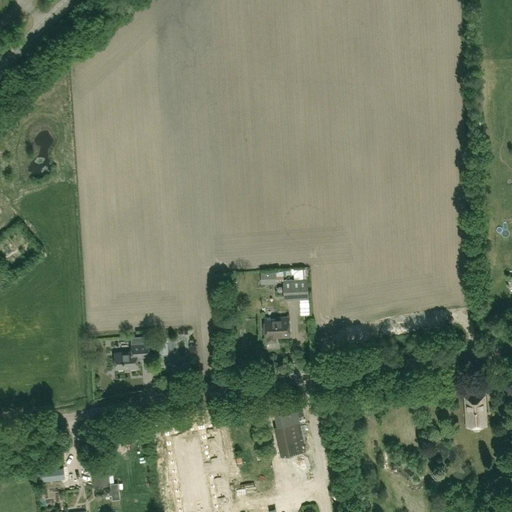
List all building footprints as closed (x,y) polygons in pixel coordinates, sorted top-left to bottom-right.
[(10,253),(14,251),(9,242),(5,244),(10,253)] [(295,269),(296,279),(306,279),(306,269),(295,269)] [(278,280),(287,280),(286,271),(278,271),(278,280)] [(281,300),(302,299),(303,315),(312,315),(311,287),(281,288),(281,300)] [(276,337),(290,336),(289,316),(265,318),(266,338),(266,337),(267,342),(276,341),(276,337)] [(149,356),(149,341),(148,335),(130,336),(131,351),(114,352),(115,368),(129,367),(129,368),(138,367),(137,356),(149,356)] [(168,353),(167,339),(158,340),(159,354),(168,353)] [(170,377),(192,375),(191,366),(169,368),(170,377)] [(466,426),(473,426),(473,429),(474,431),(478,431),(480,429),(480,425),(486,425),(484,395),(465,396),(466,426)] [(226,511),(212,427),(160,436),(173,511),(226,511)] [(281,430),(289,493),(313,490),(305,427),(281,430)] [(107,458),(91,459),(93,488),(109,486),(107,458)] [(64,468),(41,470),(42,480),(65,478),(64,468)] [(286,511),(284,503),(265,507),(265,511),(286,511)]
